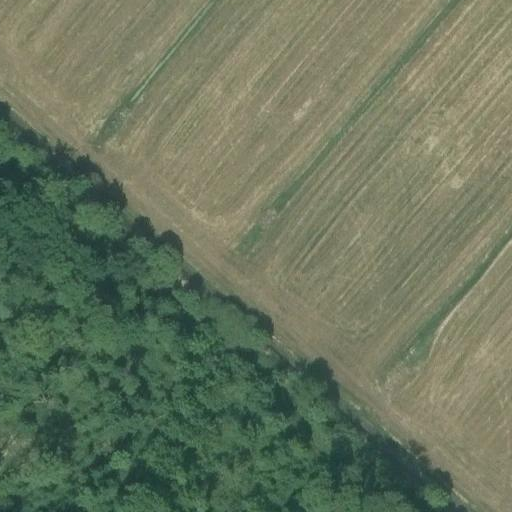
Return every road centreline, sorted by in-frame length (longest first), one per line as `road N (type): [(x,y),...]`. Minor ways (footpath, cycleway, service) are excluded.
road 1 (track): [(422,511),(338,435),(113,277)]
road 2 (track): [(0,439),(113,277)]
road 3 (track): [(113,277),(0,193)]
